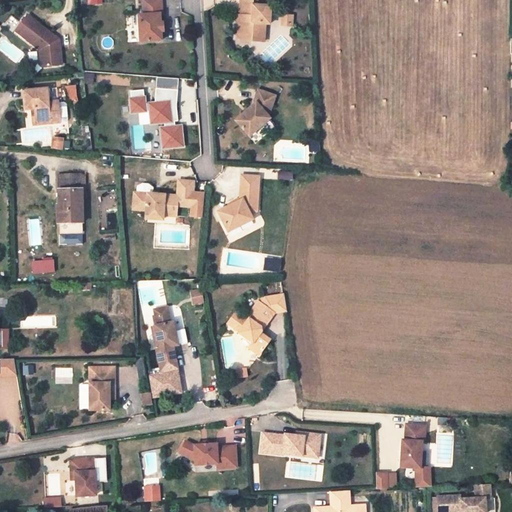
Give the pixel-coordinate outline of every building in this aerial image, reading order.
[(162,40),(162,31),(161,22),(160,15),(163,14),(161,0),(143,0),(144,15),(139,15),(141,42),(162,40)] [(236,35),(241,35),(248,35),(251,41),(265,42),(266,24),(270,24),(271,7),(258,6),(258,0),(240,0),(240,15),(240,16),(241,16),(241,26),(237,25),(236,35)] [(28,15),(16,30),(40,50),(42,67),(62,65),(59,40),(56,41),(54,39),(54,36),(28,15)] [(283,15),(282,24),(293,25),(293,15),(283,15)] [(77,98),(77,84),(67,85),(68,99),(77,98)] [(58,103),(58,101),(48,102),(47,89),(23,92),(25,110),(32,109),(35,109),(37,125),(60,123),(66,122),(68,120),(67,104),(65,102),(58,103)] [(165,128),(161,128),(163,149),(183,147),(181,126),(175,127),(175,122),(178,121),(177,107),(178,90),(156,89),(155,103),(145,104),(143,90),(131,91),(132,99),(130,99),(132,113),(150,111),(151,124),(164,123),(165,128)] [(256,103),(235,121),(249,136),(270,118),(268,115),(270,114),(275,97),(259,90),(254,101),(256,103)] [(52,141),(51,148),(61,149),(61,147),(68,147),(68,143),(62,142),(52,141)] [(59,175),(60,235),(83,235),(82,175),(59,175)] [(219,212),(228,232),(253,220),(252,216),(258,213),(261,177),(243,176),(242,197),(243,199),(243,200),(219,212)] [(147,211),(146,215),(163,216),(164,212),(177,213),(177,206),(193,207),(193,193),(193,192),(189,191),(190,181),(178,181),(178,196),(159,195),(154,194),(138,193),(135,193),(134,211),(147,211)] [(138,187),(138,193),(154,194),(154,188),(149,185),(143,184),(138,187)] [(203,194),(193,193),(193,207),(192,217),(202,217),(203,194)] [(54,259),(32,260),(32,273),(55,272),(54,259)] [(280,261),(270,259),(268,270),(278,272),(280,261)] [(206,290),(196,292),(198,304),(208,302),(206,290)] [(290,312),(288,295),(269,299),(265,304),(262,302),(253,315),(253,316),(250,321),(238,312),(230,324),(242,332),(241,333),(255,343),(251,348),(263,356),(274,341),(264,334),(265,332),(265,328),(276,312),(278,314),(290,312)] [(159,309),(160,315),(174,313),(172,306),(159,309)] [(265,332),(278,314),(276,312),(265,328),(265,332)] [(162,324),(160,325),(164,348),(161,348),(165,368),(181,365),(177,346),(183,345),(178,321),(176,322),(174,313),(160,315),(162,324)] [(0,348),(8,348),(8,330),(0,330),(0,348)] [(16,360),(0,360),(0,370),(1,377),(19,377),(16,360)] [(32,366),(25,367),(25,375),(33,375),(32,366)] [(114,367),(89,368),(90,383),(89,383),(90,410),(109,410),(109,383),(115,383),(114,367)] [(241,371),(242,379),(251,377),(249,370),(241,371)] [(156,392),(148,393),(150,405),(158,403),(156,392)] [(424,426),(405,425),(404,441),(401,441),(400,467),(415,468),(419,468),(420,442),(423,443),(424,426)] [(282,438),(261,436),(258,455),(280,458),(281,456),(299,459),(300,454),(316,456),(318,438),(301,436),(301,440),(294,439),(282,437),(282,438)] [(193,445),(184,440),(178,452),(193,460),(194,464),(215,463),(215,467),(234,466),(233,446),(214,447),(214,444),(193,445)] [(104,460),(92,461),(94,484),(105,483),(104,460)] [(92,461),(69,462),(69,475),(74,474),(74,482),(75,498),(94,497),(94,484),(92,461)] [(419,468),(415,468),(416,490),(429,489),(428,471),(426,468),(419,468)] [(396,475),(385,476),(385,491),(396,491),(396,475)] [(385,476),(374,476),(375,492),(385,491),(385,476)] [(438,499),(438,511),(485,511),(485,500),(491,500),(490,486),(476,487),(477,500),(461,501),(461,497),(438,499)] [(142,489),(143,504),(159,503),(158,488),(142,489)] [(313,510),(312,511),(363,511),(363,508),(348,509),(347,493),(329,494),(330,510),(324,511),(324,510),(313,510)] [(55,509),(64,508),(63,500),(55,500),(55,509)]
